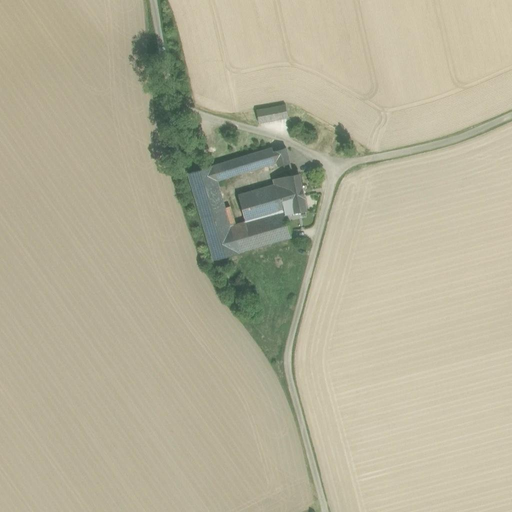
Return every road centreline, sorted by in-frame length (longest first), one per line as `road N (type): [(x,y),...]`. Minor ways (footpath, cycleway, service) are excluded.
road 1 (track): [(325,511),(287,365),(332,169)]
road 2 (track): [(332,169),(264,132),(171,103),(153,0)]
road 3 (track): [(332,169),(452,141),(511,116)]
